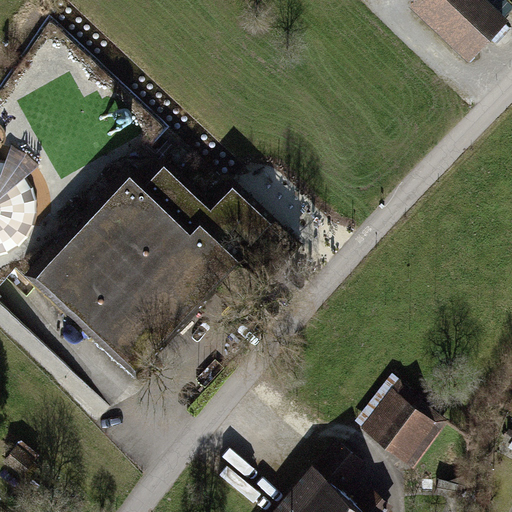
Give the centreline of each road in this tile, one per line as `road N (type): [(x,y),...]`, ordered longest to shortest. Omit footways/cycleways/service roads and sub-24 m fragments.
road 1 (residential): [(132,511),(343,258)]
road 2 (unclassified): [(343,258),(511,88)]
